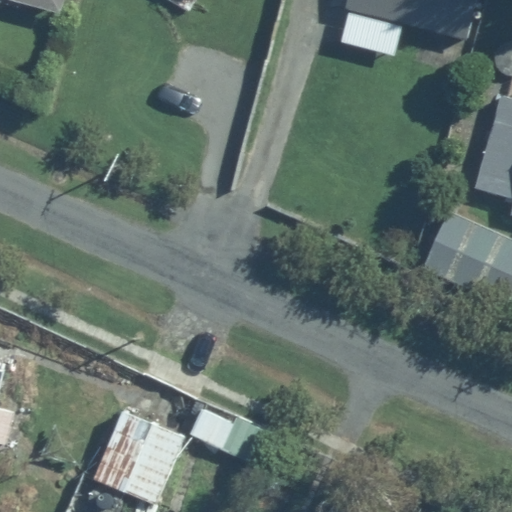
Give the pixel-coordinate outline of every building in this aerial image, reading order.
[(0,0),(0,5),(18,10),(20,0),(28,0),(70,11),(73,0),(0,0)] [(352,0),(350,10),(424,27),(415,64),(457,74),(473,0),(352,0)] [(511,101),(498,98),(476,183),(511,193),(511,101)] [(511,305),(511,237),(448,211),(424,269),(511,306),(511,305)] [(0,446),(5,448),(17,411),(0,406),(0,395),(13,355),(0,350),(0,446)] [(209,398),(193,432),(270,468),(286,435),(209,398)] [(186,435),(128,407),(95,474),(154,502),(186,435)]
